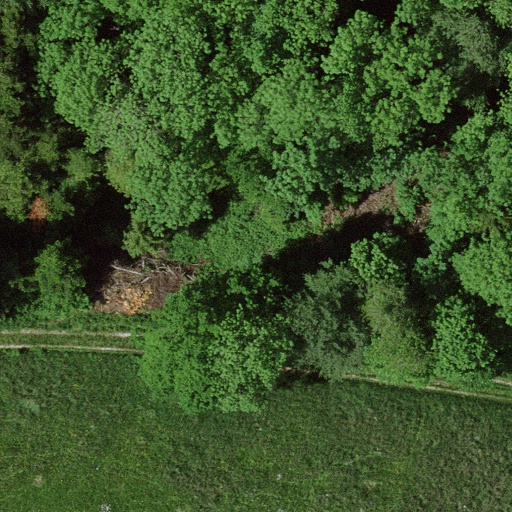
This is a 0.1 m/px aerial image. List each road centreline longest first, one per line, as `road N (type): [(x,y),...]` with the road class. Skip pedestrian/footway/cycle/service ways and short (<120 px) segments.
road 1 (track): [(511,394),(96,339),(0,339)]
road 2 (track): [(382,0),(511,79)]
